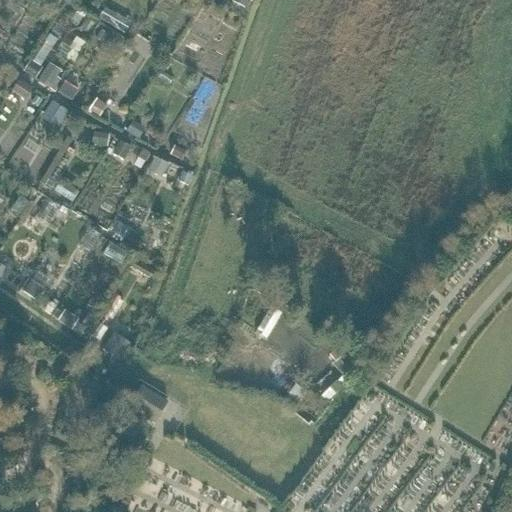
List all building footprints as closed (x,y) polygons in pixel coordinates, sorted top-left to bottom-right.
[(112,0),(104,12),(130,29),(138,17),(112,0)] [(49,59),(65,32),(55,26),(39,53),(49,59)] [(126,58),(144,65),(154,41),(136,34),(126,58)] [(60,84),(68,62),(52,55),(43,78),(60,84)] [(83,93),(84,75),(68,74),(66,91),(83,93)] [(104,112),(114,99),(104,90),(93,103),(104,112)] [(162,148),(153,162),(172,174),(181,161),(162,148)] [(4,178),(0,184),(0,197),(10,204),(20,188),(4,178)] [(144,213),(150,201),(135,194),(129,206),(144,213)] [(114,224),(129,234),(138,222),(122,211),(114,224)] [(125,257),(131,244),(112,236),(107,248),(125,257)] [(139,254),(132,263),(149,274),(155,264),(139,254)] [(112,311),(122,288),(114,285),(104,307),(112,311)] [(277,298),(263,327),(274,332),(288,303),(277,298)] [(77,322),(83,309),(68,302),(62,315),(77,322)] [(332,397),(354,377),(339,360),(317,381),(332,397)] [(300,377),(291,391),(305,400),(315,387),(300,377)] [(140,385),(128,404),(157,422),(169,403),(140,385)] [(138,442),(147,427),(125,413),(116,428),(138,442)] [(359,450),(319,506),(328,511),(337,511),(374,461),(359,450)]
